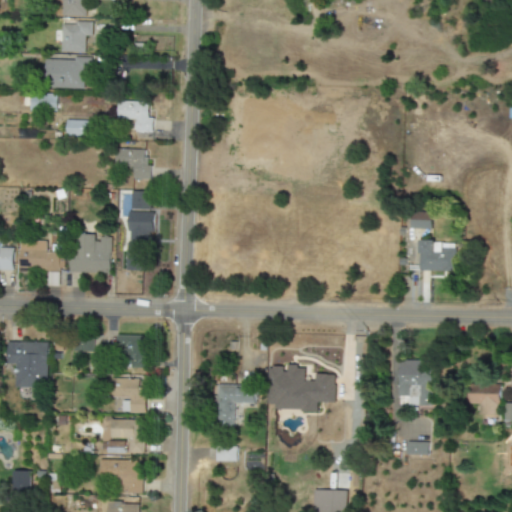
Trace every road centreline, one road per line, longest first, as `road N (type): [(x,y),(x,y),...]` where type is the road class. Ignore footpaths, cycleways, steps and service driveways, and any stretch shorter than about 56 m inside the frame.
road 1 (tertiary): [(177,511),(192,0)]
road 2 (tertiary): [(0,307),(511,314)]
